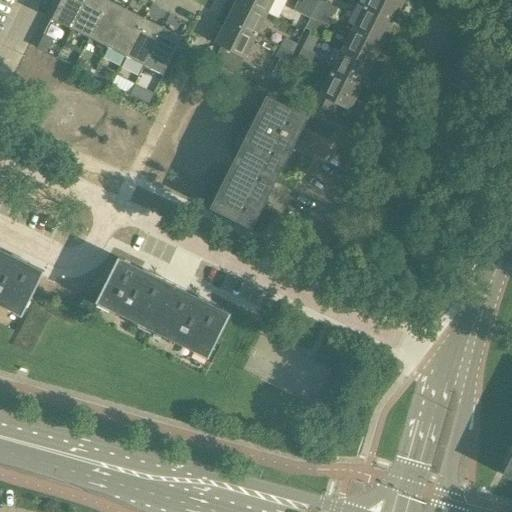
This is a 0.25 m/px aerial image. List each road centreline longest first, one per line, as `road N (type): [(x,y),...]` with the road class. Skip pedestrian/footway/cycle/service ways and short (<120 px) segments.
road 1 (residential): [(285,280),(319,220),(375,161),(445,20),(440,0)]
road 2 (secondary): [(312,511),(0,422)]
road 3 (residential): [(285,280),(0,159)]
road 4 (secondary): [(0,453),(207,511)]
road 5 (residential): [(454,358),(285,280)]
road 6 (tertiary): [(408,511),(454,358)]
road 7 (tertiary): [(454,358),(511,235)]
